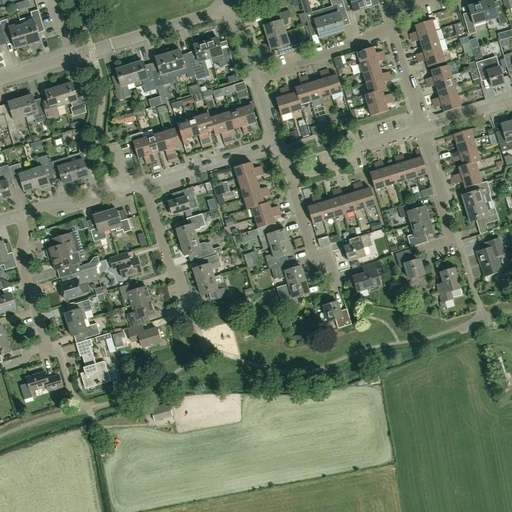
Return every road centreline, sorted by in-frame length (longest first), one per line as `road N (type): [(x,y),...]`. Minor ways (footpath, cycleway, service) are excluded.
road 1 (residential): [(0,80),(230,9)]
road 2 (residential): [(5,362),(45,350),(19,257),(19,215)]
road 3 (residential): [(423,248),(452,239),(422,128)]
road 4 (residential): [(255,81),(390,31)]
road 5 (residential): [(290,177),(422,128)]
road 6 (residential): [(145,186),(276,144)]
road 7 (residential): [(19,215),(54,201),(74,208),(112,187),(145,186)]
road 8 (residential): [(187,306),(145,186)]
road 9 (residential): [(337,286),(329,259),(312,254),(290,177)]
